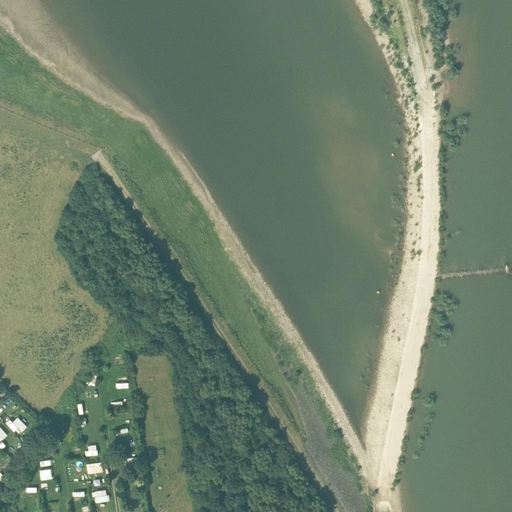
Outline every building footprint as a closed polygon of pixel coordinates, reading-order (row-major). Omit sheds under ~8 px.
[(10,424),(18,433),(26,425),(18,417),(10,424)] [(97,454),(97,444),(88,444),(87,454),(97,454)] [(86,463),(88,473),(103,471),(102,461),(86,463)] [(40,468),(41,479),(52,478),(52,468),(40,468)] [(96,501),(108,500),(107,489),(95,490),(96,501)]
